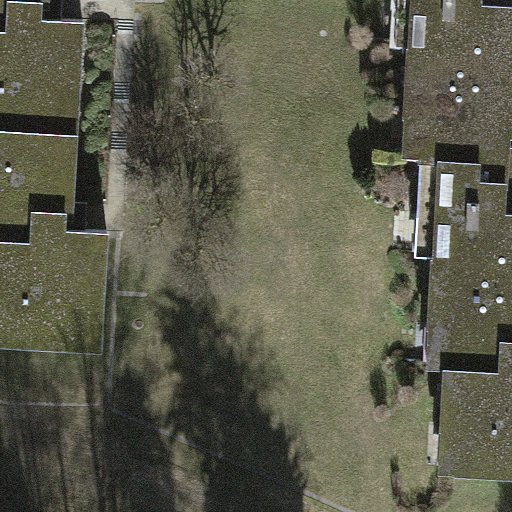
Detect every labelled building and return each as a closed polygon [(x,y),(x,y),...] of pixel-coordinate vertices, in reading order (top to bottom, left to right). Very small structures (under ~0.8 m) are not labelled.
[(0,0),(0,133),(74,138),(80,30),(45,28),(47,0),(0,0)] [(380,0),(378,48),(390,49),(509,53),(510,0),(380,0)] [(403,265),(427,266),(511,269),(511,155),(505,155),(509,53),(390,49),(386,166),(406,167),(403,265)] [(0,353),(96,359),(103,237),(68,235),(74,138),(0,133),(0,353)] [(511,269),(427,266),(423,375),(438,375),(434,483),(511,485),(511,269)]
